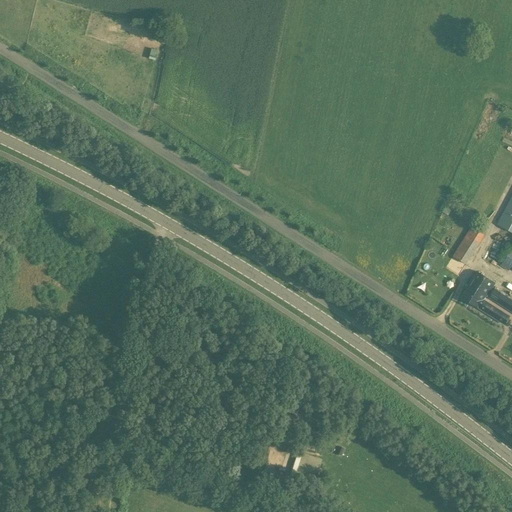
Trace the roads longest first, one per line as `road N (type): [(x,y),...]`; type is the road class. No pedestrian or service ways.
road 1 (unclassified): [(511,375),(0,48)]
road 2 (tertiary): [(0,137),(284,294),(511,459)]
